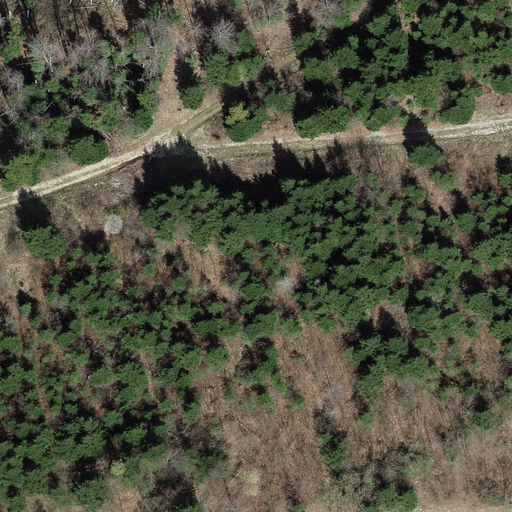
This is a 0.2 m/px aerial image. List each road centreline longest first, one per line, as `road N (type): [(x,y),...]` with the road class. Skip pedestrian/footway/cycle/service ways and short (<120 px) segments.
road 1 (track): [(0,199),(156,146),(511,123)]
road 2 (track): [(156,146),(373,0)]
